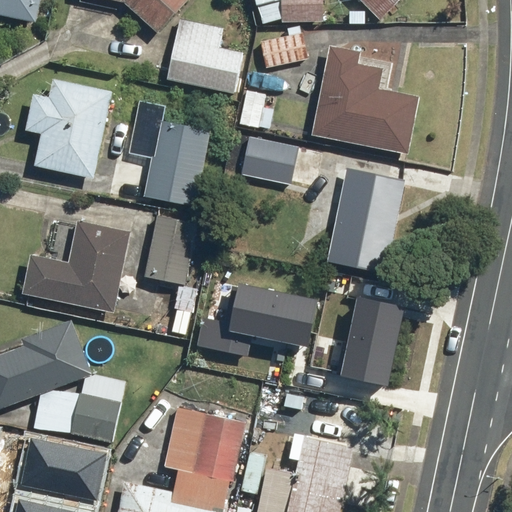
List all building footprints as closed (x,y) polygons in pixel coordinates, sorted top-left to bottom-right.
[(49,0),(0,0),(0,12),(46,19),(49,0)] [(133,0),(165,29),(192,0),(133,0)] [(260,0),(266,22),(287,17),(288,22),(331,20),(331,0),(368,0),(388,19),(406,0),(260,0)] [(231,25),(183,17),(173,77),(244,89),(251,50),(227,46),(231,25)] [(262,41),(267,67),(314,57),(309,32),(262,41)] [(367,46),(338,40),(320,133),(413,151),(425,92),(390,85),(394,65),(365,59),(367,46)] [(117,86),(59,75),(56,94),(39,91),(31,128),(48,132),(42,165),(100,176),(117,86)] [(269,93),(249,91),(245,124),(277,128),(279,107),(267,105),(269,93)] [(165,116),(149,190),(195,201),(211,126),(165,116)] [(252,135),(245,173),(320,187),(327,150),(252,135)] [(407,178),(352,169),(346,206),(333,204),(331,220),(341,222),(334,259),(392,268),(407,178)] [(171,213),(162,212),(161,225),(159,225),(158,240),(156,240),(156,253),(151,252),(150,276),(172,277),(172,282),(193,283),(194,266),(196,266),(197,240),(193,240),(194,218),(184,217),(184,215),(171,214),(171,213)] [(137,226),(84,217),(77,260),(35,252),(28,292),(122,308),(137,226)] [(206,316),(201,340),(252,350),(256,332),(313,344),(322,299),(239,282),(231,321),(206,316)] [(203,286),(182,285),(181,315),(201,316),(203,286)] [(364,292),(345,372),(386,382),(406,302),(364,292)] [(33,342),(0,353),(0,407),(43,393),(37,430),(119,443),(129,379),(97,374),(77,319),(30,335),(33,342)] [(231,511),(250,419),(181,405),(175,450),(160,448),(159,458),(169,460),(168,465),(184,467),(181,492),(132,482),(125,511),(231,511)] [(39,436),(0,429),(0,482),(10,484),(9,490),(34,494),(38,495),(37,499),(68,505),(78,447),(55,443),(56,436),(40,433),(39,436)] [(348,511),(361,443),(308,433),(301,470),(272,464),(263,511),(348,511)] [(31,511),(34,495),(0,489),(0,511),(31,511)] [(97,511),(99,497),(72,494),(69,511),(97,511)]
